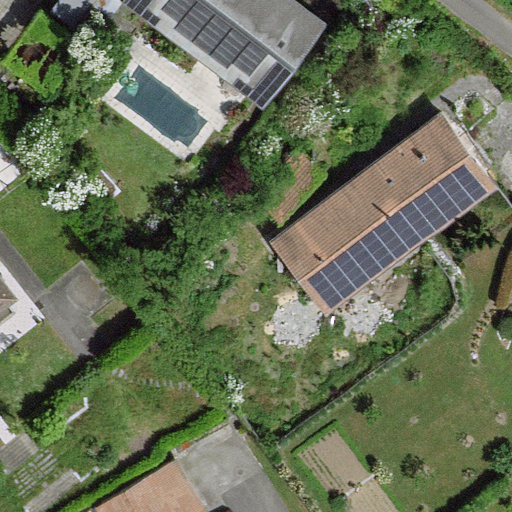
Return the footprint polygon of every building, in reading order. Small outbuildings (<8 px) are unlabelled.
[(98,0),(66,0),(87,15),(98,0)] [(138,0),(262,94),(319,18),(294,0),(138,0)] [(440,110),(274,236),(325,304),(422,231),(492,177),(464,141),(440,110)] [(326,173),(300,147),(257,195),(283,219),(326,173)] [(4,286),(0,288),(0,318),(18,305),(4,286)] [(142,511),(194,511),(205,506),(177,457),(127,488),(142,511)] [(142,511),(127,488),(100,505),(103,511),(142,511)]
